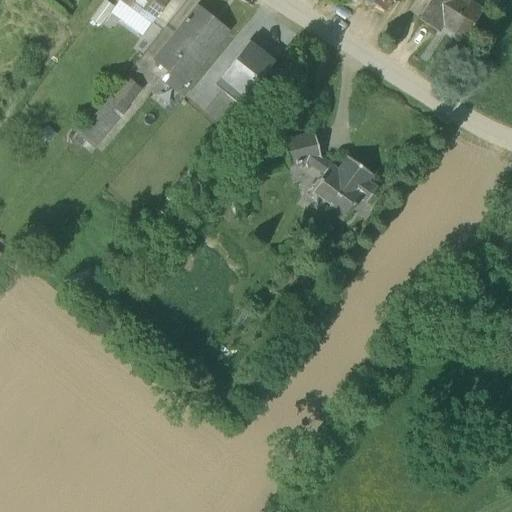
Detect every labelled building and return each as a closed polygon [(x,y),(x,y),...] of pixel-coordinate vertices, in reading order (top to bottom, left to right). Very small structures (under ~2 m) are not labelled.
[(113,7),(103,0),(89,20),(99,27),(113,7)] [(110,14),(141,37),(167,0),(117,0),(118,0),(119,1),(110,14)] [(361,0),(370,5),(371,4),(385,12),(391,0),(361,0)] [(430,0),(419,20),(436,31),(441,25),(462,38),(482,10),(469,1),(469,0),(430,0)] [(155,78),(176,94),(183,86),(184,86),(225,32),(196,8),(151,60),(162,69),(155,78)] [(213,84),(239,105),(273,63),(264,56),(265,55),(247,41),(213,84)] [(114,140),(149,97),(125,77),(76,135),(84,142),(81,147),(86,152),(91,148),(100,155),(103,152),(107,155),(117,144),(114,140)] [(358,199),(365,204),(376,189),(366,182),(371,175),(346,157),(336,170),(320,159),(313,133),(280,141),(288,167),(304,163),(322,176),(310,193),(328,206),(325,211),(341,222),(358,199)] [(214,177),(194,162),(157,210),(177,225),(214,177)]
